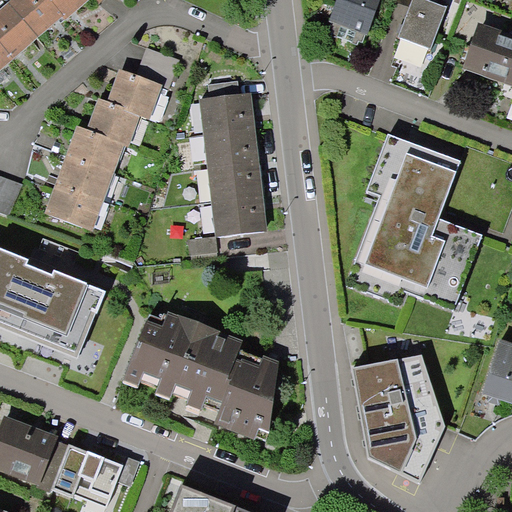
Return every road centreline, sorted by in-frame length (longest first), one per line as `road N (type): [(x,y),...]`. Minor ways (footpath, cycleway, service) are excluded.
road 1 (residential): [(345,477),(332,452),(285,53)]
road 2 (residential): [(0,380),(270,486),(298,493),(345,477)]
road 3 (residential): [(0,132),(160,5),(285,53)]
road 4 (residential): [(285,53),(511,139)]
